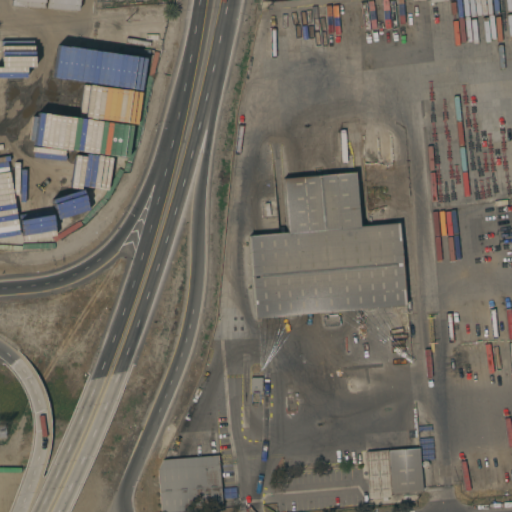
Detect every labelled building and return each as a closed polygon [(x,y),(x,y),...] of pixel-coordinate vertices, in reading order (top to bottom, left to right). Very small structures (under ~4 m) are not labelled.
[(145,33),(145,35),(159,35),(159,40),(157,40),(157,44),(139,44),(139,33),(145,33)] [(511,65),(511,73),(464,80),(463,72),(511,65)] [(254,319),(247,236),(285,232),(281,179),(354,172),(359,226),(397,223),(404,306),(254,319)] [(334,316),(338,316),(339,326),(335,326),(328,327),(322,327),(321,317),(327,317),(334,316)] [(261,377),(261,392),(249,392),(249,377),(258,377),(261,377)] [(364,452),(418,448),(421,491),(390,494),(390,497),(368,499),(364,452)] [(217,455),(221,508),(172,511),(159,511),(156,470),(162,460),(163,460),(217,455)]
